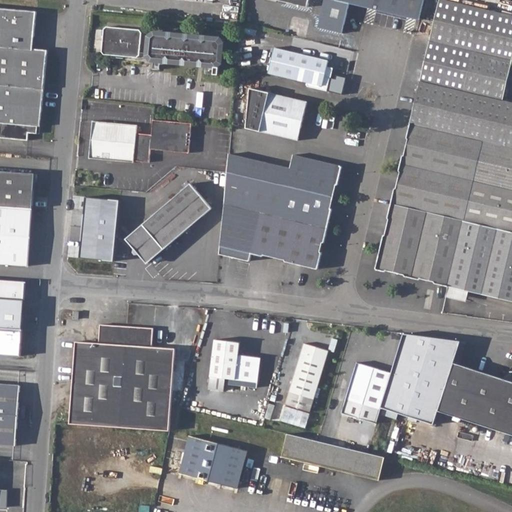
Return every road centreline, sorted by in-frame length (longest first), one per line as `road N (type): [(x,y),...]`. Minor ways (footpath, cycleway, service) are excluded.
road 1 (residential): [(55,287),(84,0)]
road 2 (residential): [(338,311),(55,287)]
road 3 (residential): [(338,311),(393,89)]
road 4 (residential): [(35,511),(55,287)]
road 5 (residential): [(511,334),(338,311)]
road 6 (unclassified): [(359,511),(392,483),(428,480),(501,511)]
road 7 (unknown): [(77,73),(229,100)]
road 8 (residential): [(393,89),(405,37),(365,27),(355,79)]
